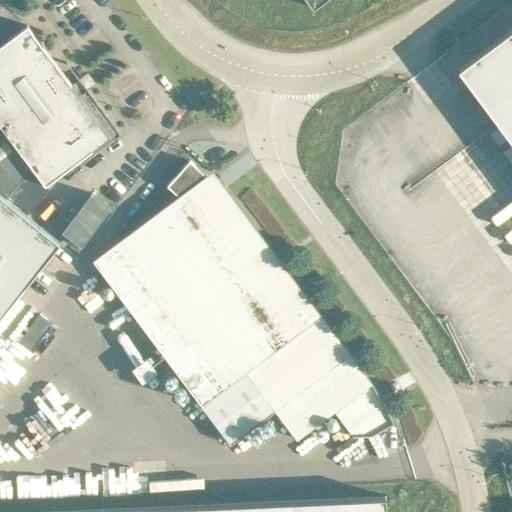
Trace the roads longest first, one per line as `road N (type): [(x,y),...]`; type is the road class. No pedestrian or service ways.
road 1 (unclassified): [(477,511),(449,410),(421,359),(281,167),(271,117),(281,75)]
road 2 (unknown): [(466,457),(265,463),(160,452),(83,414),(66,366)]
road 3 (unclassified): [(281,75),(371,60),(457,0)]
road 4 (unclassified): [(281,75),(219,58),(154,0)]
